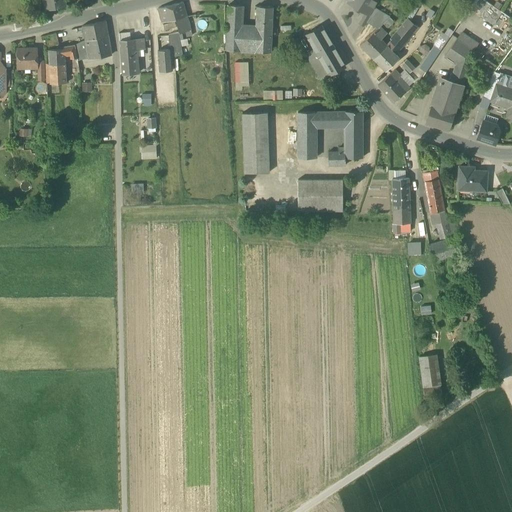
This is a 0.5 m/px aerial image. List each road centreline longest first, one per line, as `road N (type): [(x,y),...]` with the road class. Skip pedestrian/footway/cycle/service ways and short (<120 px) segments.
road 1 (track): [(124,511),(114,27),(103,12)]
road 2 (track): [(290,511),(347,219)]
road 3 (residential): [(289,0),(307,2),(337,29),(384,113),(420,133),(511,155)]
road 4 (unclassified): [(511,369),(299,511)]
